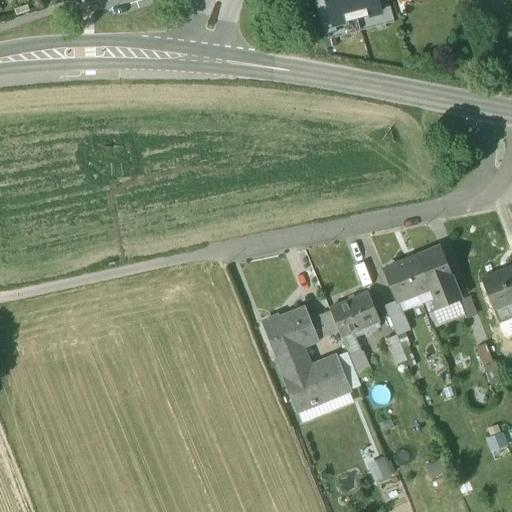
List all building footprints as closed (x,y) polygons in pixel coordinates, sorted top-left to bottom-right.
[(334,25),(327,0),(320,0),(315,1),(325,36),(337,32),(335,25),(334,25)] [(335,25),(357,19),(351,0),(327,0),(334,25),(335,25)] [(351,0),(357,19),(380,13),(377,4),(376,0),(351,0)] [(439,249),(417,257),(426,280),(428,279),(440,309),(460,301),(439,249)] [(417,257),(383,271),(396,302),(429,288),(426,280),(417,257)] [(511,268),(482,281),(494,310),(511,302),(511,268)] [(368,293),(329,309),(330,311),(339,332),(342,339),(364,329),(366,335),(380,330),(378,324),(380,323),(368,293)] [(306,310),(279,321),(278,318),(262,324),(271,345),(277,342),(282,355),(302,347),(319,340),(310,320),(306,310)] [(330,311),(318,316),(327,337),(339,332),(330,311)] [(327,337),(318,316),(310,320),(319,340),(327,337)] [(397,337),(387,341),(396,365),(407,361),(397,337)] [(302,347),(282,355),(277,342),(271,345),(296,407),(309,401),(311,406),(350,390),(336,357),(310,368),(302,347)] [(486,345),(476,349),(484,367),(493,363),(486,345)] [(362,352),(349,357),(358,379),(371,373),(362,352)] [(489,451),(506,445),(502,432),(484,438),(489,451)] [(383,456),(365,463),(372,482),(390,475),(383,456)] [(452,479),(462,473),(455,461),(445,467),(452,479)]
